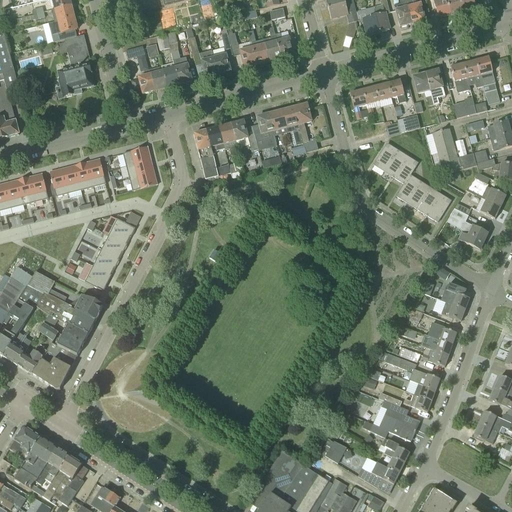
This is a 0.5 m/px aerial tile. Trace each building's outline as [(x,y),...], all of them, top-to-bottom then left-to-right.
[(0,11),(13,9),(10,0),(5,0),(0,1),(0,9),(0,11)] [(71,7),(69,0),(49,0),(51,7),(54,6),(55,11),(71,7)] [(280,7),(278,0),(265,0),(268,10),(280,7)] [(352,4),(351,0),(327,0),(326,0),(328,10),(352,4)] [(379,0),(381,7),(373,9),(380,34),(389,32),(385,14),(390,14),(385,0),(379,0)] [(400,29),(413,26),(405,0),(398,0),(400,5),(394,7),(400,29)] [(411,0),(405,0),(413,26),(425,22),(423,14),(429,12),(426,1),(425,0),(411,0)] [(425,0),(426,1),(427,0),(432,0),(438,19),(450,16),(446,0),(425,0)] [(463,12),(459,0),(446,0),(450,16),(463,12)] [(473,0),(459,0),(463,12),(476,9),(473,0)] [(357,14),(355,14),(352,4),(328,10),(331,20),(346,16),(349,25),(359,22),(357,14)] [(55,23),(58,23),(74,19),(71,7),(55,11),(52,12),(55,23)] [(254,13),(253,9),(248,10),(247,7),(242,9),(243,12),(244,16),(254,13)] [(42,8),(32,11),(34,16),(44,14),(42,8)] [(371,36),(380,34),(373,9),(358,12),(360,22),(366,20),(371,36)] [(283,10),(269,13),(271,22),(285,18),(283,10)] [(256,19),(254,13),(244,16),(246,22),(256,19)] [(44,14),(34,16),(21,20),(22,24),(35,21),(45,19),(44,14)] [(77,31),(74,19),(58,23),(61,35),(77,31)] [(357,27),(349,25),(345,38),(353,40),(357,27)] [(218,77),(213,59),(212,52),(199,55),(192,29),(186,31),(196,68),(202,66),(205,80),(218,77)] [(271,39),(263,41),(269,63),(281,60),(275,36),(273,29),(268,30),(271,39)] [(256,66),(269,63),(263,41),(256,43),(253,32),(248,33),(252,48),(256,66)] [(177,44),(175,34),(166,36),(169,46),(177,44)] [(230,47),(227,34),(221,36),(224,48),(230,47)] [(275,36),(281,60),(294,57),(289,39),(282,41),(280,34),(275,36)] [(231,46),(237,45),(237,44),(234,35),(233,35),(229,36),(228,36),(231,46)] [(20,94),(5,36),(0,37),(0,141),(20,136),(16,122),(15,122),(9,97),(20,94)] [(166,36),(156,39),(160,52),(170,49),(169,46),(166,36)] [(95,88),(85,49),(87,49),(84,37),(64,42),(65,44),(67,54),(71,70),(57,73),(59,80),(58,80),(60,88),(55,89),(58,101),(77,96),(76,95),(82,93),(82,92),(95,88)] [(40,49),(42,57),(52,54),(50,46),(40,49)] [(158,57),(156,46),(146,48),(149,59),(158,57)] [(143,48),(125,53),(127,61),(145,56),(143,48)] [(244,69),(256,66),(252,48),(239,52),(244,69)] [(178,52),(171,54),(180,87),(192,83),(188,66),(186,59),(180,60),(178,52)] [(167,90),(180,87),(171,54),(173,65),(161,68),(167,90)] [(213,59),(218,77),(231,73),(226,55),(213,59)] [(476,62),(483,88),(495,85),(492,74),(493,74),(489,58),(476,62)] [(476,90),(483,88),(476,62),(463,65),(469,87),(475,86),(476,90)] [(470,91),(469,87),(463,65),(450,68),(457,95),(470,91)] [(149,71),(150,75),(155,93),(167,90),(161,68),(149,71)] [(438,71),(425,75),(433,106),(438,105),(436,95),(444,93),(443,89),(438,71)] [(150,75),(138,79),(142,96),(155,93),(150,75)] [(428,108),(433,106),(425,75),(413,78),(417,96),(424,94),(428,108)] [(404,96),(400,81),(387,85),(391,100),(397,98),(399,105),(406,103),(404,96)] [(379,103),(391,100),(387,85),(375,88),(379,103)] [(362,91),(366,107),(379,103),(375,88),(362,91)] [(496,90),(496,91),(484,94),(485,99),(486,99),(488,107),(500,104),(496,90)] [(359,109),(366,107),(362,91),(350,95),(357,121),(362,120),(369,118),(367,111),(360,113),(359,109)] [(423,113),(420,103),(414,105),(416,115),(423,113)] [(476,115),(474,107),(466,109),(465,103),(453,106),(457,120),(468,117),(476,115)] [(485,104),(474,107),(476,115),(487,112),(485,104)] [(307,105),(294,109),(303,144),(306,154),(318,151),(316,141),(309,143),(304,125),(311,123),(307,105)] [(287,134),(293,132),(296,146),(303,144),(294,109),(282,112),(287,134)] [(282,112),(269,115),(275,137),(276,138),(287,134),(282,112)] [(274,137),(275,137),(269,115),(257,118),(259,126),(252,128),(259,151),(259,152),(266,150),(262,136),(267,134),(270,147),(276,145),(274,137)] [(419,129),(416,118),(404,121),(408,132),(419,129)] [(408,132),(404,121),(397,123),(401,134),(408,132)] [(231,125),(235,143),(248,140),(251,153),(259,151),(252,128),(246,130),(244,122),(231,125)] [(466,126),(468,134),(484,129),(482,122),(466,126)] [(487,128),(490,141),(511,136),(507,123),(487,128)] [(235,143),(231,125),(219,129),(224,151),(225,151),(227,151),(229,151),(231,151),(234,150),(236,149),(236,148),(235,143)] [(327,127),(321,129),(324,139),(329,137),(327,127)] [(224,151),(219,129),(206,132),(211,150),(212,155),(215,154),(215,153),(224,151)] [(388,132),(390,138),(400,135),(399,129),(388,132)] [(457,160),(449,131),(432,135),(442,174),(462,169),(463,171),(476,168),(475,165),(473,155),(457,160)] [(198,153),(211,150),(206,132),(194,135),(198,153)] [(511,148),(511,141),(511,136),(490,141),(493,153),(511,148)] [(373,166),(383,173),(397,151),(387,144),(373,166)] [(122,155),(125,168),(150,161),(147,148),(122,155)] [(211,150),(198,153),(202,167),(214,164),(212,155),(211,150)] [(383,173),(393,179),(407,157),(397,151),(383,173)] [(472,155),(473,155),(475,165),(488,162),(485,152),(472,155)] [(393,179),(403,186),(417,164),(407,157),(393,179)] [(264,168),(281,167),(280,159),(264,160),(264,168)] [(99,161),(86,164),(93,189),(105,185),(99,161)] [(153,173),(150,161),(125,168),(128,180),(153,173)] [(511,182),(511,166),(500,164),(500,165),(495,166),(493,161),(488,162),(475,165),(476,168),(478,172),(492,169),(493,172),(499,173),(500,173),(499,181),(511,182)] [(93,189),(86,164),(74,167),(81,192),(93,189)] [(202,167),(205,181),(218,178),(214,164),(202,167)] [(417,164),(403,186),(396,198),(406,204),(420,182),(411,176),(418,164),(417,164)] [(229,167),(230,174),(231,174),(232,178),(243,175),(241,166),(236,168),(235,165),(229,167)] [(62,170),(68,195),(81,192),(74,167),(62,170)] [(229,167),(218,170),(220,177),(230,174),(229,167)] [(68,195),(62,170),(49,173),(56,198),(68,195)] [(157,186),(153,173),(128,180),(131,192),(157,186)] [(29,179),(35,203),(48,200),(42,175),(29,179)] [(475,180),(487,186),(490,180),(478,175),(475,180)] [(453,182),(452,176),(445,178),(447,184),(453,182)] [(17,182),(23,206),(35,203),(29,179),(17,182)] [(4,185),(11,210),(23,206),(17,182),(4,185)] [(430,189),(420,182),(406,204),(417,211),(430,189)] [(0,212),(11,210),(4,185),(0,186),(0,212)] [(481,200),(485,202),(500,209),(506,197),(491,190),(486,188),(481,200)] [(441,196),(430,189),(417,211),(427,217),(441,196)] [(451,202),(441,196),(427,217),(438,224),(451,202)] [(500,209),(485,202),(479,214),(495,221),(500,209)] [(471,212),(457,206),(454,210),(469,218),(471,212)] [(488,235),(471,227),(465,224),(469,218),(454,210),(450,217),(451,217),(450,219),(466,226),(458,241),(480,252),(488,235)] [(135,230),(141,218),(134,215),(128,226),(117,220),(109,236),(127,246),(127,245),(126,245),(130,238),(131,239),(135,230)] [(92,232),(96,225),(90,222),(87,230),(92,232)] [(123,254),(127,246),(109,236),(101,252),(119,261),(119,260),(122,254),(123,254)] [(78,251),(94,257),(97,248),(81,242),(78,251)] [(115,270),(119,261),(101,252),(93,267),(111,277),(112,276),(111,276),(114,269),(115,270)] [(214,252),(209,259),(216,264),(221,256),(214,252)] [(76,263),(80,256),(75,254),(71,261),(76,263)] [(67,273),(73,275),(75,268),(70,266),(67,273)] [(107,283),(110,277),(111,277),(93,267),(85,283),(103,293),(108,284),(107,283)] [(435,275),(436,275),(445,281),(450,274),(440,269),(439,268),(435,275)] [(0,329),(3,324),(14,308),(16,304),(18,301),(32,279),(17,269),(3,291),(0,296),(0,329)] [(75,310),(71,307),(70,307),(69,306),(64,304),(49,295),(51,291),(52,289),(55,283),(49,280),(35,274),(32,279),(18,301),(33,311),(36,307),(49,316),(57,320),(65,325),(88,336),(95,322),(77,313),(75,310)] [(452,307),(465,312),(469,300),(463,298),(465,291),(449,286),(447,291),(444,290),(439,302),(445,304),(452,307)] [(67,299),(51,291),(49,295),(64,304),(65,301),(67,299)] [(103,307),(97,304),(81,297),(75,310),(77,313),(95,322),(103,307)] [(0,356),(3,358),(18,334),(33,311),(18,301),(16,304),(19,305),(21,305),(23,307),(20,312),(14,308),(3,324),(6,326),(10,319),(12,320),(13,318),(19,322),(18,323),(16,322),(13,326),(15,328),(10,335),(5,332),(1,338),(0,336),(0,356)] [(465,312),(452,307),(445,304),(441,315),(460,323),(465,312)] [(411,310),(404,320),(417,326),(422,315),(411,310)] [(52,330),(57,320),(49,316),(43,324),(52,330)] [(58,335),(52,330),(43,324),(39,332),(54,342),(58,335)] [(456,335),(443,330),(444,328),(432,324),(429,331),(442,336),(440,342),(452,346),(456,335)] [(82,347),(88,336),(65,325),(64,327),(67,328),(63,337),(82,347)] [(399,327),(394,334),(407,338),(409,331),(399,327)] [(32,344),(26,340),(27,339),(18,334),(3,358),(16,367),(24,355),(32,344)] [(57,347),(69,353),(77,358),(82,347),(63,337),(60,336),(59,339),(61,340),(57,347)] [(452,346),(440,342),(431,339),(427,350),(431,351),(436,353),(448,357),(452,346)] [(77,358),(69,353),(57,347),(52,345),(47,353),(32,376),(58,394),(71,370),(77,358)] [(24,355),(16,367),(32,376),(47,353),(39,349),(36,354),(34,352),(30,359),(24,355)] [(417,364),(420,356),(404,350),(401,358),(417,364)] [(444,369),(448,357),(436,353),(431,351),(427,362),(432,364),(444,369)] [(384,354),(379,361),(385,363),(388,355),(384,354)] [(412,374),(409,382),(417,386),(435,392),(440,381),(414,371),(416,366),(388,355),(385,363),(385,364),(412,374)] [(370,370),(366,378),(377,382),(380,374),(370,370)] [(511,380),(511,382),(500,377),(494,390),(511,397),(511,380)] [(366,379),(363,387),(374,391),(377,383),(366,379)] [(413,397),(431,404),(435,392),(417,386),(413,397)] [(489,402),(511,411),(511,403),(511,400),(511,397),(494,390),(489,402)] [(378,400),(384,402),(399,408),(401,403),(380,395),(378,400)] [(427,415),(431,404),(413,397),(410,403),(405,401),(403,405),(414,409),(414,410),(427,415)] [(379,429),(388,433),(410,443),(419,423),(406,417),(408,412),(399,408),(384,402),(381,409),(387,411),(379,429)] [(479,425),(497,434),(497,433),(491,430),(494,424),(499,426),(499,427),(508,431),(511,433),(511,418),(509,424),(484,413),(479,425)] [(384,440),(388,433),(379,429),(365,423),(362,429),(384,440)] [(492,446),(497,434),(479,425),(473,438),(492,446)] [(24,464),(31,454),(41,439),(25,429),(22,429),(9,450),(21,458),(19,461),(24,464)] [(31,454),(24,464),(20,471),(15,480),(30,490),(34,486),(36,483),(57,449),(41,439),(31,454)] [(320,456),(339,465),(347,450),(327,440),(320,456)] [(384,455),(392,459),(404,465),(409,454),(398,448),(398,447),(388,442),(384,449),(387,450),(384,455)] [(57,449),(36,483),(41,486),(45,480),(52,484),(69,457),(57,449)] [(271,511),(303,467),(282,453),(248,504),(249,505),(255,496),(265,503),(259,511),(271,511)] [(45,494),(43,498),(50,502),(52,498),(67,508),(84,483),(75,477),(83,465),(69,457),(52,484),(45,494)] [(392,459),(389,465),(387,470),(399,476),(404,465),(392,459)] [(0,464),(0,470),(15,480),(20,471),(3,460),(0,464)] [(382,468),(377,465),(370,462),(361,480),(372,486),(376,477),(382,480),(382,481),(394,486),(399,476),(387,470),(382,468)] [(271,511),(289,511),(315,475),(303,467),(271,511)] [(315,475),(289,511),(316,511),(332,486),(331,486),(315,475)] [(335,480),(331,486),(332,486),(316,511),(328,511),(330,509),(337,496),(335,494),(340,483),(335,480)] [(335,494),(337,496),(341,498),(343,495),(347,487),(340,483),(335,494)] [(23,499),(3,487),(0,484),(0,496),(3,499),(14,505),(17,507),(23,499)] [(43,498),(45,494),(34,486),(30,490),(43,498)] [(91,507),(98,511),(111,511),(114,508),(120,499),(103,488),(91,506),(91,507)] [(434,491),(420,511),(451,511),(456,505),(434,491)] [(340,511),(348,498),(343,495),(341,498),(337,496),(330,509),(334,511),(340,511)] [(3,499),(0,496),(0,504),(11,511),(14,506),(14,505),(3,499)] [(367,501),(371,503),(381,509),(384,504),(374,498),(370,496),(367,501)] [(351,511),(352,511),(357,503),(348,498),(340,511),(351,511)]
